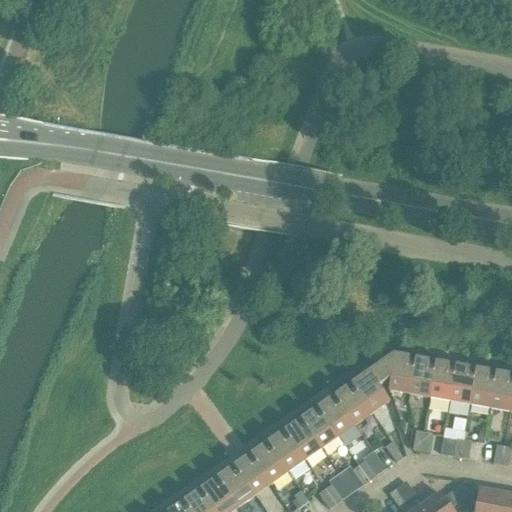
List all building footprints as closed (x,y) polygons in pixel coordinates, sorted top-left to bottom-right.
[(410,396),(416,361),(393,357),(379,366),(390,382),(389,392),(410,396)] [(429,400),(436,364),(416,361),(410,396),(429,400)] [(449,403),(456,368),(436,364),(429,400),(449,403)] [(470,407),(476,371),(456,368),(449,403),(470,407)] [(389,403),(378,389),(385,384),(375,369),(351,386),(371,416),(389,403)] [(490,410),(496,375),(476,371),(470,407),(490,410)] [(510,414),(511,401),(511,377),(496,375),(490,410),(510,414)] [(371,416),(351,386),(334,398),(355,427),(371,416)] [(355,427),(334,398),(317,410),(338,439),(355,427)] [(338,439),(317,410),(301,421),(321,451),(338,439)] [(321,451),(301,421),(284,433),(305,462),(321,451)] [(305,462),(284,433),(267,445),(288,474),(305,462)] [(420,453),(423,434),(416,433),(413,452),(420,453)] [(427,454),(431,436),(423,434),(420,453),(427,454)] [(460,460),(463,442),(456,440),(453,459),(460,460)] [(468,461),(471,443),(463,442),(460,460),(468,461)] [(288,474),(267,445),(250,457),(270,486),(288,474)] [(403,460),(392,445),(385,449),(396,465),(403,460)] [(500,467),(504,449),(496,447),(493,466),(500,467)] [(508,468),(511,450),(504,449),(500,467),(508,468)] [(375,479),(365,464),(358,468),(369,483),(375,479)] [(255,497),(235,468),(218,480),(238,509),(255,497)] [(369,483),(358,468),(352,472),(363,488),(369,483)] [(233,511),(238,509),(218,480),(201,492),(214,511),(233,511)] [(342,503),(331,487),(325,491),(336,507),(342,503)] [(462,502),(459,488),(446,497),(453,508),(462,502)] [(473,503),(475,491),(459,488),(462,502),(473,503)] [(336,507),(325,491),(319,496),(329,511),(336,507)] [(214,511),(201,492),(184,503),(189,511),(214,511)] [(406,507),(395,492),(389,496),(400,511),(406,507)] [(496,511),(500,495),(479,492),(475,511),(496,511)] [(450,511),(439,495),(420,508),(422,511),(450,511)] [(511,511),(511,497),(500,495),(496,511),(511,511)] [(189,511),(184,503),(171,511),(189,511)]
